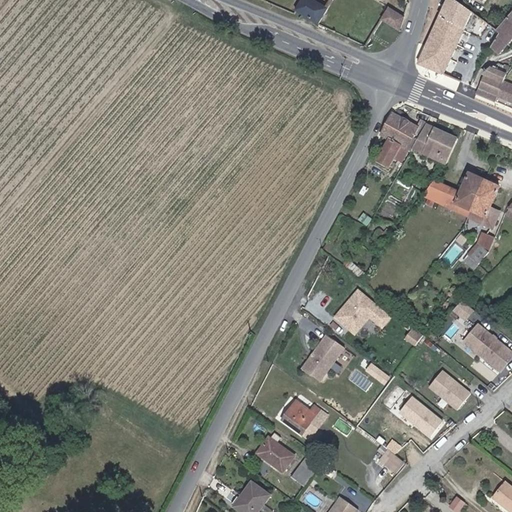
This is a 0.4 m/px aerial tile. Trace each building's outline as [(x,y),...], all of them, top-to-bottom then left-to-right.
[(328,5),(317,0),(299,0),(292,12),(317,25),(328,5)] [(478,11),(462,0),(453,0),(426,63),(451,73),(478,11)] [(387,6),(381,21),(401,29),(407,14),(387,6)] [(490,19),(478,11),(451,73),(464,78),(476,53),(490,19)] [(511,41),(511,14),(502,29),(503,30),(494,44),(503,52),(511,41)] [(511,74),(511,64),(503,60),(494,67),(511,74)] [(510,82),(511,77),(511,74),(494,67),(488,72),(480,92),(499,100),(501,96),(510,82)] [(511,100),(511,82),(510,82),(501,96),(511,100)] [(388,141),(400,147),(407,151),(416,132),(421,134),(426,124),(422,122),(418,128),(392,114),(381,137),(388,141)] [(458,138),(426,124),(421,134),(414,148),(446,163),(458,138)] [(390,166),(400,147),(388,141),(378,160),(390,166)] [(467,216),(484,180),(469,173),(460,192),(434,180),(423,195),(467,216)] [(498,187),(484,180),(467,216),(492,227),(500,210),(490,205),(498,187)] [(452,265),(465,249),(457,243),(444,258),(452,265)] [(489,251),(482,244),(472,257),(479,263),(490,251),(489,251)] [(511,250),(511,244),(508,248),(504,244),(495,254),(502,261),(511,250)] [(390,317),(359,290),(336,316),(350,328),(357,320),(363,319),(368,314),(370,315),(382,326),(390,317)] [(474,310),(462,300),(454,309),(466,319),(474,310)] [(370,315),(368,314),(363,319),(357,320),(350,328),(355,333),(370,315)] [(511,358),(511,353),(479,326),(465,342),(500,372),(511,358)] [(423,335),(414,329),(407,339),(416,345),(423,335)] [(345,347),(327,334),(302,368),(319,381),(345,347)] [(472,393),(442,372),(430,388),(460,409),(472,393)] [(442,423),(409,398),(396,414),(428,440),(442,423)] [(311,411),(297,401),(283,420),(305,436),(311,428),(319,417),(323,420),(327,414),(315,406),(311,411)] [(319,417),(311,428),(317,433),(326,422),(323,420),(319,417)] [(277,440),(269,434),(267,436),(275,443),(277,440)] [(267,436),(265,435),(253,450),(279,470),(291,455),(275,443),(267,436)] [(314,467),(301,457),(288,476),(300,485),(314,467)] [(406,466),(400,461),(392,471),(398,476),(406,466)] [(255,511),(269,494),(251,480),(241,494),(243,495),(235,506),(243,511),(255,511)] [(511,511),(511,488),(503,481),(490,497),(507,511),(511,511)] [(456,511),(463,503),(455,497),(448,506),(455,511),(456,511)] [(358,511),(360,511),(342,498),(330,511),(358,511)]
